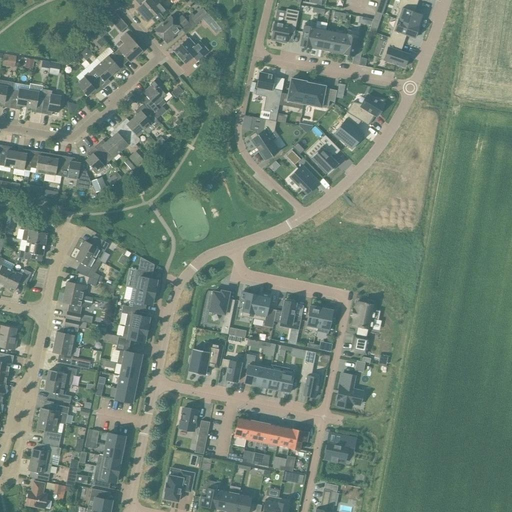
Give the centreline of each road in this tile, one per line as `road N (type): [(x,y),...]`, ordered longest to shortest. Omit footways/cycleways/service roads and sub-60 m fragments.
road 1 (residential): [(230,246),(248,274),(348,296),(322,417)]
road 2 (residential): [(411,89),(256,56),(269,0)]
road 3 (residential): [(0,127),(68,140),(160,55)]
road 4 (residential): [(155,383),(322,417)]
road 5 (residential): [(155,383),(171,298),(191,269),(230,246)]
road 6 (residential): [(306,214),(385,139),(411,89)]
road 7 (residential): [(127,509),(155,383)]
road 8 (residential): [(306,214),(245,158),(239,117)]
